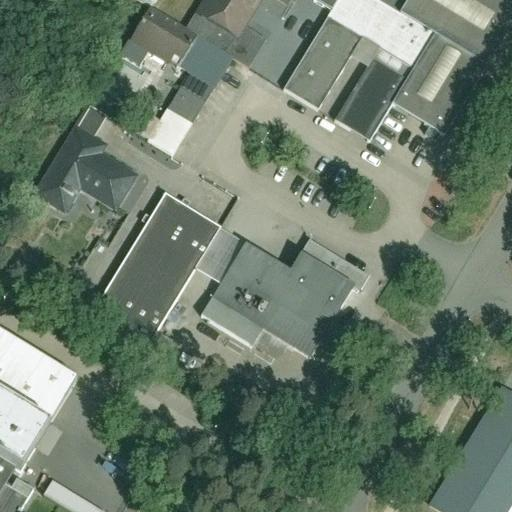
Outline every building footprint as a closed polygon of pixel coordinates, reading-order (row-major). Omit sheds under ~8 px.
[(131,0),(150,11),(156,0),(131,0)] [(511,24),(511,0),(203,0),(184,33),(150,11),(132,43),(188,77),(147,143),(171,158),(230,61),(246,71),(263,44),(245,33),(264,0),(268,0),(285,10),(291,0),(304,0),(329,15),(282,93),(316,114),(360,43),(372,51),(336,111),(367,130),(384,105),(442,140),(511,24)] [(74,130),(32,198),(65,219),(80,196),(114,217),(137,180),(102,159),(107,151),(74,130)] [(163,199),(88,324),(145,357),(219,233),(163,199)] [(308,246),(289,277),(243,249),(199,321),(251,351),(261,334),(309,363),(352,292),(359,296),(367,281),(308,246)] [(0,511),(15,511),(29,490),(10,478),(16,468),(27,475),(54,432),(47,428),(76,381),(0,334),(0,511)] [(242,408),(245,401),(260,408),(265,396),(235,383),(227,401),(242,408)] [(511,511),(511,401),(497,393),(428,509),(432,511),(511,511)] [(55,422),(54,453),(70,454),(71,422),(55,422)] [(63,511),(89,511),(46,483),(38,495),(63,511)]
